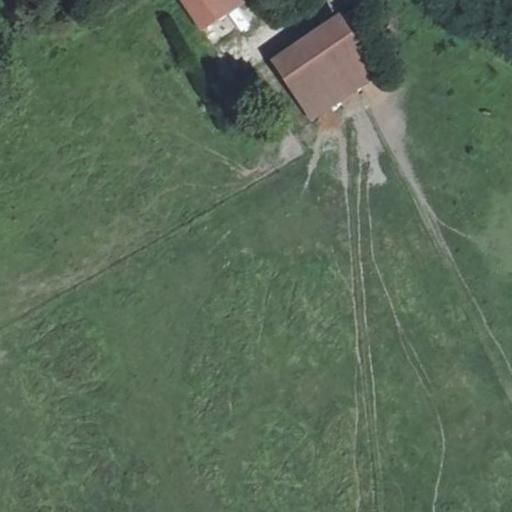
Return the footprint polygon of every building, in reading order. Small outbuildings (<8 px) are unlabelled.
[(176,0),(194,29),(221,13),(212,0),(176,0)] [(205,26),(212,41),(240,27),(233,13),(205,26)] [(374,74),(340,18),(274,61),(310,121),(374,76),(374,74)] [(242,85),(258,108),(274,97),(259,74),(242,85)] [(258,108),(242,85),(224,97),(239,120),(258,108)]
